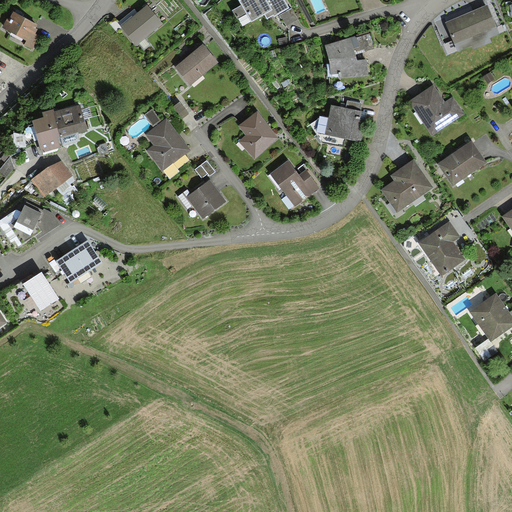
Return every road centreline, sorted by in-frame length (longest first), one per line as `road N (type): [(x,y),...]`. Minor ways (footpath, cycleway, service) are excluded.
road 1 (residential): [(449,0),(414,26),(395,70),(374,168),(341,214),(301,233),(140,251),(79,229),(25,263)]
road 2 (residential): [(93,16),(0,102)]
